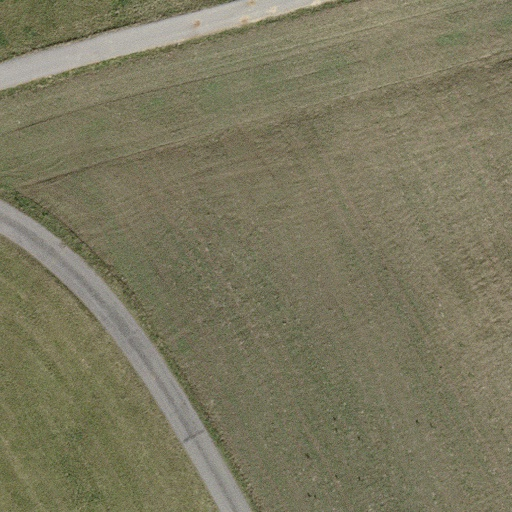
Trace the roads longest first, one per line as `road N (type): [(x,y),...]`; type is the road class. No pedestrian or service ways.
road 1 (unclassified): [(0,218),(41,243),(113,315),(173,398),(235,511)]
road 2 (track): [(0,78),(283,0)]
